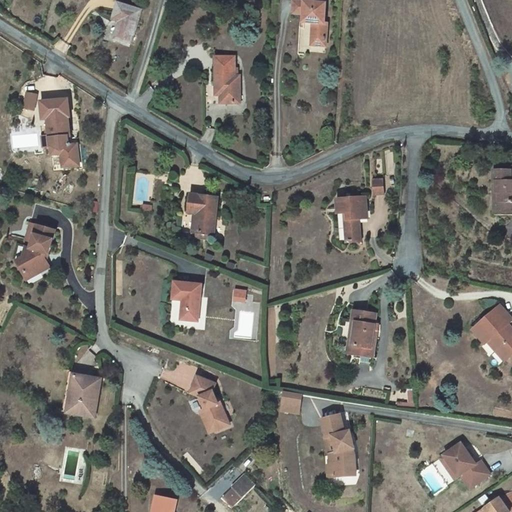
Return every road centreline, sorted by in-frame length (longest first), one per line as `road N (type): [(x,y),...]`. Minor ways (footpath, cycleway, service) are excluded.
road 1 (unclassified): [(414,131),(270,180),(113,99)]
road 2 (residential): [(113,99),(100,333),(146,378)]
road 3 (unknown): [(135,368),(171,442),(229,511)]
road 4 (unknown): [(281,177),(288,30)]
road 5 (residential): [(414,131),(404,265)]
road 6 (unclassified): [(113,99),(0,28)]
road 7 (unknown): [(404,265),(439,303),(511,308)]
